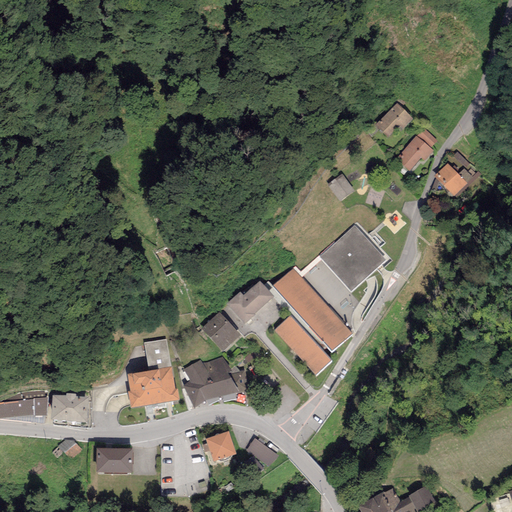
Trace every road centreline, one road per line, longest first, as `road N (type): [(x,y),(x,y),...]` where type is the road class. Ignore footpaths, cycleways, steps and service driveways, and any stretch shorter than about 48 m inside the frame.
road 1 (unclassified): [(511,0),(483,94),(433,167),(402,266),(324,393),(278,433)]
road 2 (tertiary): [(278,433),(224,415),(115,437),(0,427)]
